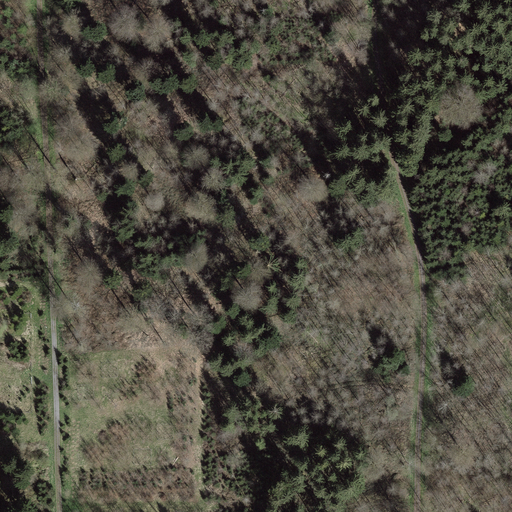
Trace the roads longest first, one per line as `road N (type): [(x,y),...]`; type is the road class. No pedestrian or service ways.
road 1 (track): [(416,511),(422,263),(399,188),(374,41),(378,0)]
road 2 (track): [(60,511),(45,0)]
